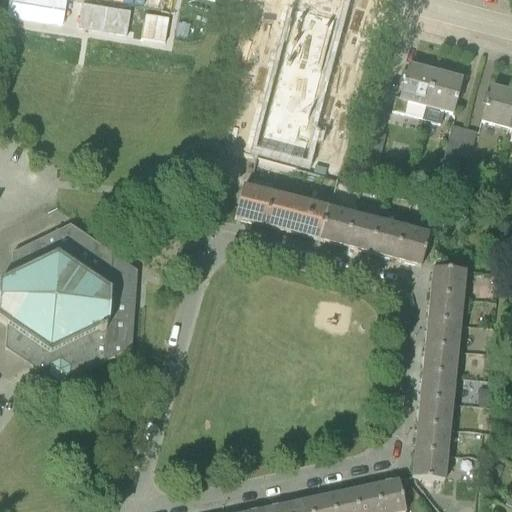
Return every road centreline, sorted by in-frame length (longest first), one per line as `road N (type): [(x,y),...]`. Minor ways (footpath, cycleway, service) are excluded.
road 1 (residential): [(370,461),(385,441),(400,300),(381,284),(219,249),(198,265),(128,511)]
road 2 (residential): [(141,511),(370,461)]
road 3 (residential): [(333,129),(367,0)]
